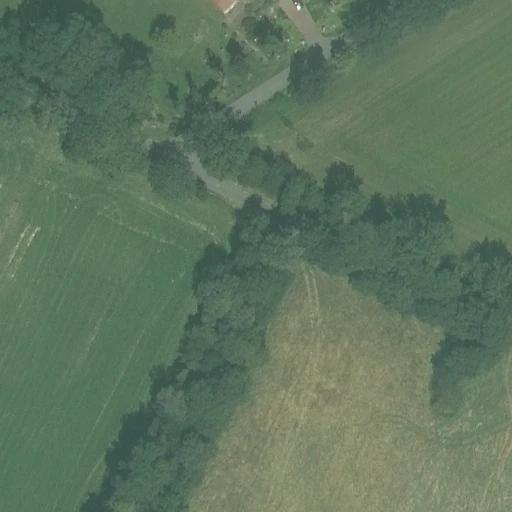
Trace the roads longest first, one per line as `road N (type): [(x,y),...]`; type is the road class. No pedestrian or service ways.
road 1 (residential): [(511,316),(168,155)]
road 2 (residential): [(168,155),(410,0)]
road 3 (residential): [(168,155),(61,103),(0,96)]
